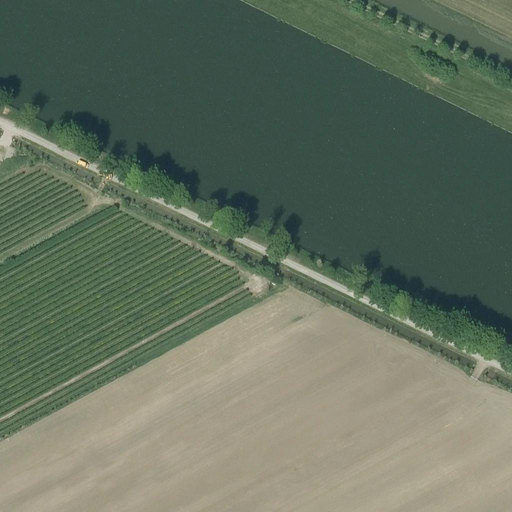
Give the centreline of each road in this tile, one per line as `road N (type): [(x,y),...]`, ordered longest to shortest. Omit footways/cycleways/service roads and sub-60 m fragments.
road 1 (track): [(511,377),(0,127)]
road 2 (track): [(351,0),(511,78)]
